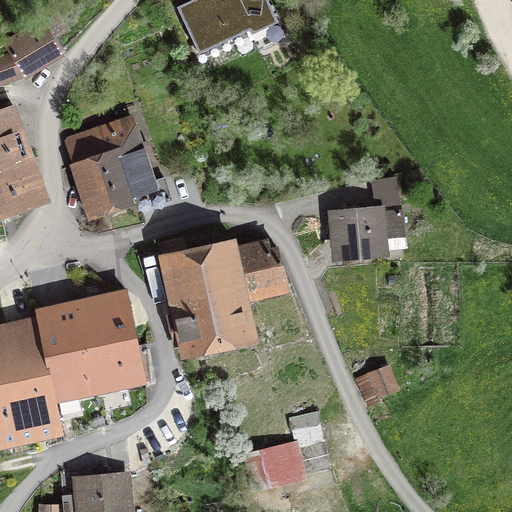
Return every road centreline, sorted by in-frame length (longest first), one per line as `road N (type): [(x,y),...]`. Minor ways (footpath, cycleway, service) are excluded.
road 1 (tertiary): [(421,511),(357,416),(294,250),(274,221),(244,217),(108,252)]
road 2 (residential): [(108,252),(153,304),(174,364),(174,407),(82,454),(10,511)]
road 3 (residential): [(135,0),(96,37),(54,110),(62,211),(52,243)]
